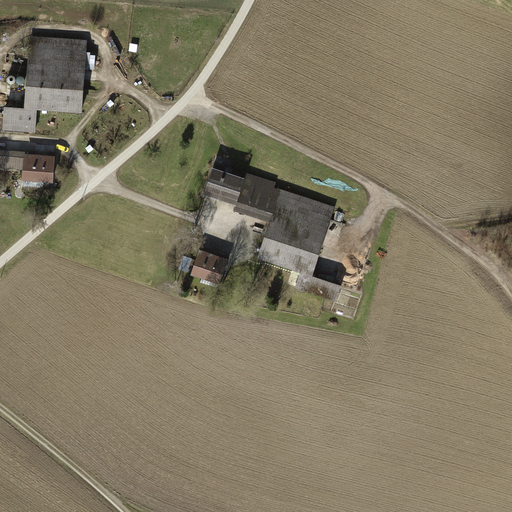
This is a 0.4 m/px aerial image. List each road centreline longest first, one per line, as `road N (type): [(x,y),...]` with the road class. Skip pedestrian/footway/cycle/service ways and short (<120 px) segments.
road 1 (track): [(196,95),(382,191),(482,258),(511,290)]
road 2 (unclassified): [(0,264),(196,95),(251,0)]
road 3 (track): [(124,511),(0,408)]
